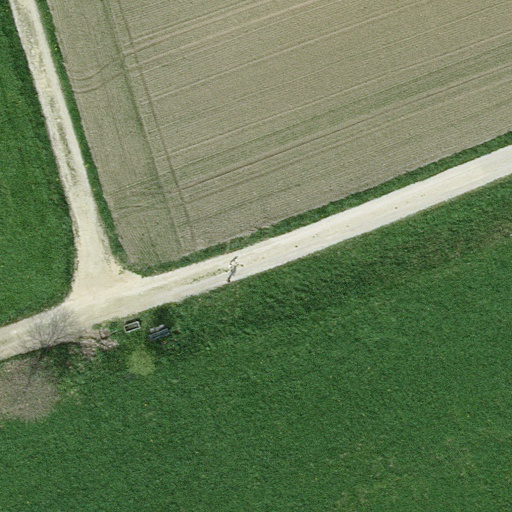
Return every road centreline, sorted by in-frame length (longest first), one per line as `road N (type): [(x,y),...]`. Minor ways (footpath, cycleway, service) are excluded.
road 1 (track): [(0,342),(511,157)]
road 2 (track): [(101,300),(22,0)]
